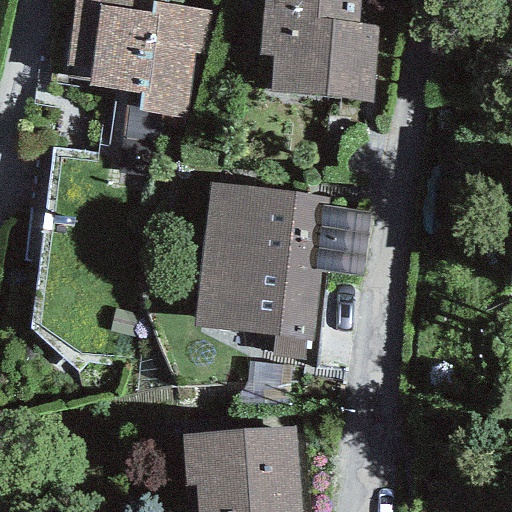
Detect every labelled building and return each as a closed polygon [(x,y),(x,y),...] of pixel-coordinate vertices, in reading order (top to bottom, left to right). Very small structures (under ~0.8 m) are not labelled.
[(182,0),(77,0),(72,80),(100,82),(99,92),(152,96),(151,113),(188,116),(191,60),(208,61),(211,4),(182,2),(182,0)] [(349,0),(265,0),(264,62),(276,62),(275,101),(367,103),(369,25),(348,25),(349,0)] [(157,171),(54,158),(32,327),(72,368),(82,356),(133,355),(157,171)] [(321,203),(220,189),(211,255),(312,269),(321,203)] [(312,269),(211,255),(202,320),(303,334),(312,269)] [(294,511),(287,438),(189,447),(194,511),(294,511)]
